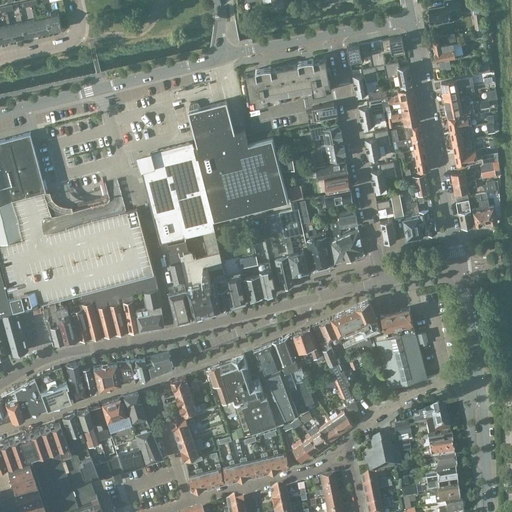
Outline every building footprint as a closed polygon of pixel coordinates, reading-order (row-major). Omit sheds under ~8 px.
[(270,0),(273,9),(281,8),(278,0),(270,0)] [(430,21),(431,23),(452,19),(450,12),(461,10),(459,0),(444,0),(445,5),(428,8),(429,15),(428,16),(429,20),(430,21)] [(58,14),(46,17),(49,30),(61,27),(58,14)] [(46,17),(34,19),(37,33),(49,30),(46,17)] [(34,19),(22,22),(25,35),(37,33),(34,19)] [(22,22),(10,25),(13,38),(25,35),(22,22)] [(10,25),(0,26),(0,36),(1,41),(13,38),(10,25)] [(434,52),(433,54),(434,57),(436,58),(436,60),(456,56),(453,42),(455,41),(453,33),(437,36),(438,38),(432,39),(435,52),(434,52)] [(378,64),(383,63),(385,63),(383,52),(392,50),(393,54),(405,52),(401,35),(380,39),(382,49),(376,50),(378,64)] [(372,66),(375,65),(378,64),(376,50),(370,51),(368,41),(346,46),(350,63),(362,61),(361,56),(370,55),(372,66)] [(275,89),(289,87),(302,85),(302,84),(303,88),(312,86),(313,93),(320,92),(327,91),(327,90),(326,90),(325,84),(329,84),(329,85),(330,85),(328,75),(330,75),(329,68),(327,68),(325,57),(313,60),(313,58),(311,58),(309,58),(305,59),(301,60),(298,61),(298,63),(284,65),(271,68),(271,66),(267,66),(263,67),(259,68),(258,69),(255,70),(255,71),(244,73),(246,84),(244,84),(245,91),(247,91),(249,101),(250,101),(250,99),(253,98),(254,104),(254,105),(262,103),(268,102),(267,95),(275,93),(275,90),(275,89)] [(385,63),(383,63),(386,77),(397,75),(399,86),(412,83),(409,64),(399,66),(398,60),(385,63)] [(476,65),(478,73),(490,71),(489,63),(488,63),(488,60),(477,62),(478,65),(476,65)] [(375,65),(372,66),(361,68),(362,74),(352,76),(356,95),(369,92),(367,81),(378,79),(375,65)] [(441,82),(442,90),(469,85),(468,79),(462,80),(461,78),(441,82)] [(473,85),(469,85),(442,90),(444,99),(459,96),(467,94),(466,91),(474,90),(473,85)] [(387,97),(388,101),(415,96),(414,87),(398,90),(399,95),(387,97)] [(380,90),(382,102),(388,101),(387,95),(386,95),(385,89),(380,90)] [(495,90),(480,92),(482,100),(497,97),(495,90)] [(400,102),(401,107),(417,104),(415,96),(388,101),(389,104),(400,102)] [(444,99),(445,107),(472,102),(472,98),(460,100),(459,96),(444,99)] [(368,105),(358,107),(362,126),(375,124),(373,113),(384,111),(381,97),(367,99),(368,105)] [(226,99),(200,106),(199,103),(197,101),(194,101),(192,102),(190,104),(189,106),(190,109),(188,110),(197,144),(193,145),(196,157),(211,220),(212,220),(289,200),(272,136),(248,142),(244,128),(234,131),(226,99)] [(488,99),(480,101),(481,107),(489,106),(488,99)] [(306,110),(308,123),(315,122),(315,118),(336,114),(334,102),(312,106),(312,109),(306,110)] [(473,108),(472,102),(445,107),(447,116),(470,111),(470,108),(473,108)] [(391,114),(391,117),(418,112),(417,104),(401,107),(402,112),(391,114)] [(393,126),(389,109),(384,110),(384,111),(386,110),(389,125),(391,126),(393,126)] [(418,112),(391,117),(392,121),(403,119),(404,123),(420,121),(418,112)] [(447,118),(450,130),(470,126),(468,114),(447,118)] [(323,133),(325,144),(341,141),(340,137),(342,135),(341,130),(339,130),(338,125),(337,126),(337,122),(310,128),(312,135),(318,134),(323,133)] [(493,122),(486,124),(487,133),(495,131),(493,122)] [(407,138),(422,135),(420,123),(404,126),(407,138)] [(450,130),(452,141),(470,138),(473,137),(470,126),(450,130)] [(390,142),(388,130),(387,128),(373,131),(374,137),(364,139),(368,158),(381,155),(386,154),(384,143),(390,142)] [(398,147),(397,145),(396,140),(398,140),(397,136),(392,137),(391,130),(390,130),(388,130),(390,142),(393,142),(394,148),(398,147)] [(45,190),(30,132),(29,132),(0,139),(0,314),(11,353),(27,349),(22,334),(18,316),(19,316),(17,310),(21,309),(31,306),(33,314),(42,312),(40,304),(42,304),(41,301),(53,298),(60,296),(79,291),(88,289),(154,271),(155,271),(137,207),(126,210),(88,220),(46,231),(46,230),(43,220),(43,219),(52,216),(73,211),(72,209),(68,209),(64,209),(60,207),(59,207),(60,204),(60,202),(56,197),(50,198),(48,197),(47,194),(45,190)] [(407,138),(398,140),(396,140),(397,145),(407,143),(408,145),(413,144),(414,148),(425,146),(422,135),(407,138)] [(470,138),(452,141),(454,153),(475,149),(474,145),(471,145),(470,138)] [(342,146),(341,141),(325,144),(320,145),(323,161),(344,157),(343,152),(345,151),(344,146),(342,146)] [(185,236),(202,232),(214,229),(213,226),(212,220),(211,220),(196,157),(193,145),(138,159),(141,169),(143,177),(144,181),(152,216),(158,242),(185,236)] [(425,146),(414,148),(416,160),(427,158),(425,146)] [(477,161),(475,149),(454,153),(456,165),(477,161)] [(283,153),(286,169),(295,167),(291,151),(283,153)] [(497,151),(481,154),(482,162),(493,160),(497,160),(497,151)] [(429,170),(427,158),(416,160),(418,172),(429,170)] [(380,169),(370,171),(374,190),(387,187),(385,176),(396,174),(396,172),(399,171),(398,161),(394,162),(394,160),(379,163),(380,169)] [(479,164),(480,171),(494,169),(493,160),(482,162),(479,164)] [(347,173),(346,168),(345,162),(316,167),(318,179),(347,173)] [(452,181),(475,177),(474,173),(470,174),(470,175),(465,176),(464,169),(451,171),(452,181)] [(347,173),(325,177),(327,189),(350,185),(347,173)] [(426,173),(412,176),(416,194),(429,191),(426,173)] [(476,186),(475,177),(452,181),(454,192),(468,189),(468,188),(476,186)] [(487,183),(482,184),(484,191),(496,189),(494,179),(486,180),(487,183)] [(297,186),(290,187),(293,199),(300,198),(297,186)] [(352,199),(350,189),(328,193),(329,199),(323,200),(323,205),(337,202),(338,207),(344,205),(344,201),(352,199)] [(486,192),(480,193),(482,207),(485,222),(490,221),(491,222),(494,222),(495,220),(497,220),(494,204),(489,205),(486,192)] [(399,193),(390,195),(394,217),(395,217),(395,219),(401,218),(400,216),(403,216),(399,193)] [(482,207),(480,193),(474,194),(475,200),(478,200),(479,207),(471,209),(474,224),(476,224),(477,225),(480,224),(481,223),(485,222),(482,207)] [(458,201),(456,201),(461,226),(463,226),(464,227),(467,227),(468,225),(473,224),(468,198),(467,199),(466,195),(457,196),(458,201)] [(389,199),(376,201),(378,208),(390,205),(389,199)] [(279,211),(288,253),(295,251),(293,243),(305,240),(305,241),(306,241),(312,267),(322,265),(316,237),(317,237),(317,233),(316,233),(315,227),(309,229),(308,224),(302,226),(301,223),(310,221),(306,205),(298,207),(296,200),(291,201),(292,208),(279,211)] [(419,222),(421,221),(419,210),(417,201),(411,202),(412,212),(414,212),(414,214),(411,215),(411,217),(403,219),(407,238),(408,237),(409,238),(414,237),(414,236),(422,234),(419,222)] [(331,204),(321,205),(323,212),(332,210),(331,204)] [(434,218),(431,218),(429,208),(419,210),(421,221),(423,234),(429,233),(429,234),(435,233),(435,232),(436,232),(434,218)] [(356,222),(354,213),(350,213),(349,210),(339,212),(341,225),(356,222)] [(279,211),(266,214),(267,221),(280,218),(279,211)] [(267,221),(269,227),(281,224),(280,218),(267,221)] [(392,218),(380,220),(384,241),(387,240),(387,242),(393,241),(393,239),(396,238),(392,218)] [(331,222),(334,235),(336,234),(337,236),(341,235),(340,233),(338,220),(331,222)] [(283,231),(281,224),(269,227),(270,234),(283,231)] [(341,235),(337,236),(346,257),(346,258),(355,255),(354,254),(362,250),(357,228),(351,230),(350,228),(340,233),(341,235)] [(202,232),(203,238),(215,235),(214,229),(202,232)] [(325,231),(317,233),(317,237),(316,237),(322,265),(332,263),(325,231)] [(333,263),(346,257),(337,236),(336,234),(334,235),(334,238),(328,241),(333,263)] [(217,240),(215,235),(203,238),(204,243),(217,240)] [(187,247),(186,239),(183,240),(168,243),(170,251),(178,249),(187,247)] [(204,243),(205,249),(218,246),(217,240),(204,243)] [(205,249),(207,254),(219,251),(218,246),(205,249)] [(178,249),(178,250),(185,280),(185,281),(185,282),(193,317),(203,314),(214,311),(220,309),(213,281),(211,282),(210,278),(210,277),(208,270),(223,266),(219,251),(207,254),(193,258),(192,252),(187,247),(178,249)] [(304,249),(295,251),(288,253),(292,272),(308,269),(304,249)] [(184,281),(185,281),(185,280),(178,250),(166,252),(169,263),(174,283),(184,281)] [(255,255),(236,259),(238,268),(257,264),(255,255)] [(281,288),(293,282),(288,256),(275,259),(281,288)] [(276,290),(276,289),(274,282),(274,281),(272,272),(271,266),(270,266),(269,259),(257,261),(259,268),(259,269),(265,292),(264,293),(276,290)] [(122,297),(143,291),(158,288),(154,271),(79,291),(81,301),(88,300),(95,298),(97,304),(107,301),(122,297)] [(227,279),(233,305),(245,301),(238,272),(225,276),(227,279)] [(248,300),(264,294),(260,275),(243,279),(248,300)] [(221,309),(233,305),(227,279),(225,276),(214,279),(221,309)] [(176,321),(193,317),(185,282),(173,284),(175,290),(168,292),(176,321)] [(158,288),(143,291),(145,307),(160,305),(161,305),(158,288)] [(125,317),(128,331),(139,329),(133,300),(132,294),(121,297),(122,303),(125,317)] [(53,298),(55,303),(56,307),(62,306),(60,296),(53,298)] [(109,305),(116,334),(126,331),(119,303),(118,298),(108,301),(109,305)] [(356,305),(332,316),(348,353),(363,348),(366,356),(370,355),(367,347),(373,345),(369,335),(380,330),(379,325),(378,324),(379,324),(368,299),(355,304),(356,305)] [(88,302),(81,304),(90,337),(91,337),(101,335),(101,336),(93,301),(88,302)] [(115,334),(110,314),(107,301),(97,304),(100,316),(105,335),(115,334)] [(62,342),(64,342),(56,307),(55,303),(52,303),(49,304),(49,306),(42,308),(47,328),(49,328),(50,332),(51,332),(54,344),(62,342)] [(71,307),(71,308),(79,339),(81,339),(88,338),(90,337),(81,304),(73,306),(71,307)] [(62,306),(56,307),(64,342),(65,342),(72,341),(79,339),(71,308),(67,309),(66,305),(63,306),(62,306)] [(163,324),(160,305),(145,307),(136,308),(140,329),(147,328),(146,327),(148,327),(163,324)] [(385,332),(376,337),(389,387),(427,376),(410,309),(410,308),(381,314),(385,332)] [(0,314),(0,356),(9,354),(11,353),(0,314)] [(330,316),(320,320),(328,338),(338,334),(330,316)] [(336,357),(328,338),(320,320),(319,321),(319,322),(312,325),(346,403),(346,405),(344,406),(349,413),(353,411),(358,409),(355,401),(363,397),(359,390),(352,368),(351,369),(350,365),(344,368),(339,356),(336,357)] [(290,333),(300,363),(301,363),(306,362),(302,350),(307,348),(311,346),(315,359),(316,360),(323,358),(321,352),(309,325),(301,329),(290,333)] [(426,340),(428,340),(426,331),(419,333),(422,345),(427,343),(426,340)] [(281,367),(283,373),(286,380),(288,386),(290,391),(292,396),(293,399),(300,396),(303,405),(314,401),(310,392),(308,393),(302,378),(306,377),(300,363),(295,349),(290,333),(273,340),(281,367)] [(280,367),(275,353),(271,341),(253,349),(258,360),(264,374),(280,367)] [(362,348),(347,354),(352,368),(358,366),(367,362),(362,348)] [(168,351),(144,358),(149,374),(171,366),(172,364),(168,351)] [(231,357),(232,358),(240,381),(252,377),(243,353),(231,357)] [(128,358),(128,359),(131,368),(136,367),(139,377),(149,374),(144,358),(144,357),(128,358)] [(220,362),(228,386),(240,381),(232,358),(220,362)] [(130,380),(139,377),(136,367),(131,368),(128,359),(116,360),(116,362),(119,383),(120,382),(130,379),(130,380)] [(73,398),(86,393),(79,364),(79,361),(65,363),(73,398)] [(93,366),(95,374),(98,389),(119,383),(116,362),(93,366)] [(213,386),(217,385),(226,414),(236,410),(232,398),(220,362),(207,367),(213,386)] [(83,363),(79,364),(86,393),(95,390),(89,366),(84,367),(83,363)] [(46,407),(70,399),(65,384),(67,384),(61,364),(55,366),(35,375),(46,407)] [(288,386),(286,380),(283,373),(281,367),(280,367),(264,374),(267,380),(270,386),(270,387),(270,388),(272,393),(274,397),(276,402),(277,403),(278,403),(280,407),(282,412),(285,419),(298,414),(296,407),(294,402),(293,399),(292,396),(290,391),(288,386)] [(332,374),(323,378),(327,388),(336,385),(332,374)] [(174,391),(189,386),(185,375),(170,380),(174,391)] [(252,377),(240,381),(228,386),(235,405),(237,404),(245,428),(250,426),(253,433),(277,425),(266,392),(265,393),(258,375),(252,377)] [(34,376),(13,388),(23,415),(45,407),(34,376)] [(193,398),(189,386),(174,391),(178,403),(193,398)] [(11,419),(23,415),(13,388),(2,394),(11,419)] [(137,390),(122,395),(138,446),(143,463),(163,457),(150,427),(149,427),(144,416),(145,415),(137,390)] [(1,395),(0,396),(0,422),(10,419),(1,395)] [(119,396),(100,401),(106,421),(113,446),(133,440),(119,396)] [(197,410),(193,398),(178,403),(182,414),(184,414),(185,415),(197,410)] [(89,405),(97,430),(105,457),(110,473),(113,482),(121,479),(118,469),(121,469),(116,453),(109,455),(108,451),(112,450),(111,447),(98,403),(89,405)] [(85,440),(87,447),(88,449),(89,454),(91,459),(93,462),(99,476),(110,473),(105,457),(97,430),(95,430),(87,406),(75,410),(81,427),(80,427),(85,440)] [(445,408),(425,412),(428,422),(448,418),(447,417),(449,416),(448,410),(446,410),(445,408)] [(333,422),(340,431),(352,423),(343,409),(337,413),(335,411),(329,416),(333,422)] [(76,458),(80,470),(83,478),(89,476),(91,475),(92,478),(99,476),(93,462),(91,459),(89,454),(88,449),(87,447),(85,440),(80,427),(79,427),(74,411),(61,415),(67,432),(75,453),(76,458)] [(174,429),(195,422),(193,417),(186,420),(185,415),(184,414),(182,414),(170,419),(174,429)] [(400,416),(391,422),(392,431),(394,431),(395,431),(399,430),(406,428),(408,428),(407,422),(402,424),(400,416)] [(426,423),(429,437),(436,436),(436,434),(451,431),(448,418),(428,422),(426,423)] [(94,493),(89,476),(83,478),(80,470),(76,458),(75,453),(71,454),(68,446),(67,442),(59,420),(50,424),(39,427),(29,431),(18,434),(8,438),(0,440),(0,464),(4,463),(10,479),(13,489),(17,500),(20,510),(20,511),(102,511),(99,501),(97,497),(96,493),(94,493)] [(174,429),(177,440),(192,435),(190,429),(196,427),(195,422),(174,429)] [(326,423),(320,428),(319,429),(327,440),(340,431),(333,422),(328,425),(326,423)] [(315,431),(310,435),(318,446),(327,440),(319,429),(320,428),(318,426),(314,429),(315,431)] [(399,430),(395,431),(394,431),(396,439),(408,437),(406,428),(399,430)] [(306,438),(301,441),(309,453),(318,446),(310,435),(309,433),(304,436),(306,438)] [(430,449),(453,444),(451,434),(436,436),(429,437),(430,441),(428,441),(430,449)] [(192,435),(177,440),(181,449),(202,442),(200,438),(193,440),(192,435)] [(300,459),(309,453),(301,441),(300,439),(295,442),(297,444),(292,448),(300,459)] [(367,456),(370,473),(402,467),(398,449),(391,450),(389,440),(371,443),(374,455),(367,456)] [(203,447),(202,442),(181,449),(184,460),(190,458),(195,456),(198,455),(196,449),(203,447)] [(429,462),(430,462),(442,460),(441,458),(455,455),(453,444),(430,449),(431,454),(424,455),(425,461),(428,460),(429,462)] [(116,452),(116,453),(121,469),(121,470),(131,467),(131,466),(143,463),(138,446),(135,447),(126,450),(123,450),(116,452)] [(273,447),(274,454),(278,469),(289,467),(285,451),(279,452),(278,446),(273,447)] [(267,448),(263,449),(268,471),(278,469),(274,454),(269,455),(267,448)] [(258,474),(268,471),(263,449),(258,450),(260,457),(254,458),(258,474)] [(258,474),(254,458),(248,460),(246,453),(242,454),(247,476),(258,474)] [(239,462),(233,463),(237,479),(247,476),(242,454),(237,455),(239,462)] [(237,479),(233,463),(232,456),(227,457),(228,464),(223,466),(226,481),(237,479)] [(455,458),(442,460),(430,462),(432,474),(457,470),(455,458)] [(215,467),(209,469),(213,485),(224,482),(218,460),(213,461),(215,467)] [(201,464),(197,465),(203,487),(213,485),(209,469),(203,470),(201,464)] [(193,490),(203,487),(197,465),(192,466),(194,473),(188,474),(193,490)] [(457,485),(459,484),(459,480),(457,480),(456,472),(426,477),(427,486),(432,485),(433,491),(458,486),(457,485)] [(363,489),(386,485),(385,480),(376,482),(375,476),(361,479),(363,489)] [(320,480),(322,492),(336,490),(334,477),(320,480)] [(408,479),(400,480),(401,487),(409,486),(408,479)] [(387,489),(386,485),(363,489),(365,499),(379,496),(378,491),(387,489)] [(285,488),(269,492),(272,503),(288,499),(292,499),(292,498),(291,495),(287,496),(285,488)] [(336,490),(322,492),(325,505),(339,502),(336,490)] [(440,505),(442,505),(460,502),(460,501),(461,499),(461,495),(459,495),(458,490),(429,494),(429,497),(432,497),(432,499),(439,498),(440,505)] [(367,509),(390,505),(389,500),(380,502),(379,496),(365,499),(367,509)] [(414,497),(403,499),(406,511),(413,509),(412,506),(410,507),(410,504),(415,503),(414,497)] [(242,498),(226,502),(228,509),(223,510),(223,511),(229,511),(244,509),(242,498)] [(288,499),(272,503),(273,511),(278,511),(294,509),(294,506),(289,506),(288,499)] [(340,511),(339,502),(325,505),(326,511),(340,511)] [(435,511),(463,511),(462,502),(460,502),(442,505),(442,510),(435,511)]
